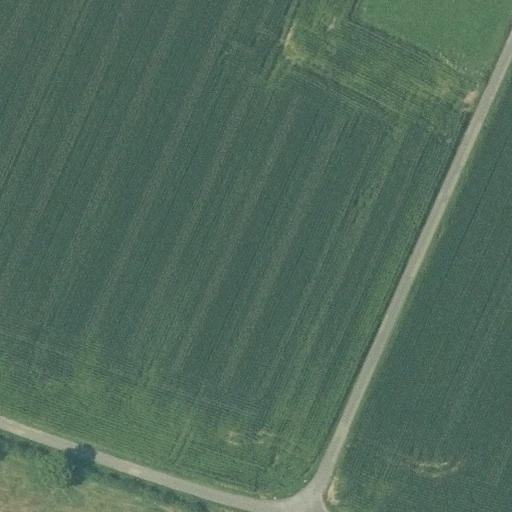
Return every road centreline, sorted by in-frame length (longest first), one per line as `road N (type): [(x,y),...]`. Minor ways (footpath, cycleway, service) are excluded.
road 1 (residential): [(310,511),(511,59)]
road 2 (residential): [(0,419),(265,511)]
